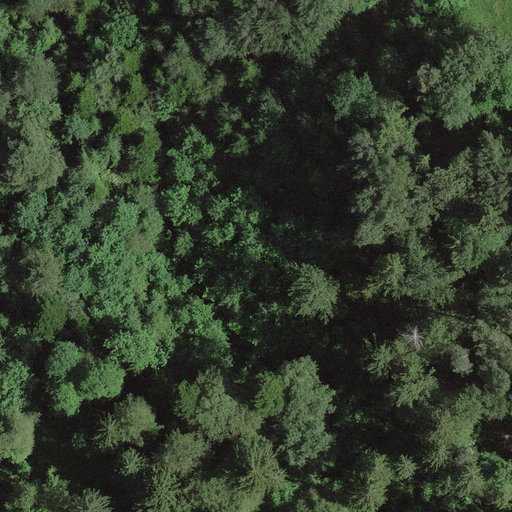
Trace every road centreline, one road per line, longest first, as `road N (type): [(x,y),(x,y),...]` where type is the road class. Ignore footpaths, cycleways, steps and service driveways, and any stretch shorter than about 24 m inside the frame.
road 1 (track): [(417,0),(401,94),(422,235),(456,334),(511,451)]
road 2 (track): [(99,511),(62,447),(40,443),(0,467)]
